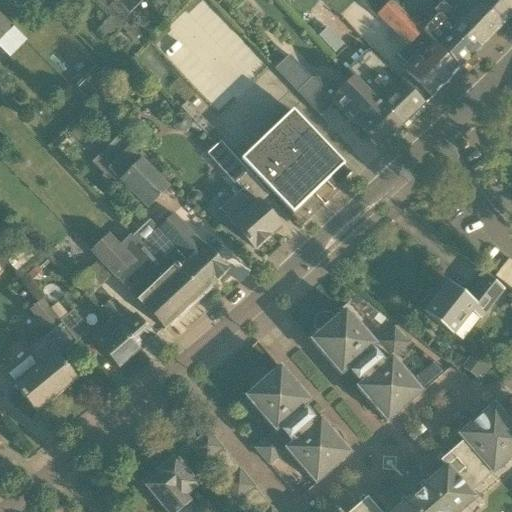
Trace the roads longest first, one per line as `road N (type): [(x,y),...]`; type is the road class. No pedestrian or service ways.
road 1 (tertiary): [(5,511),(430,146)]
road 2 (residential): [(511,245),(457,189),(430,146)]
